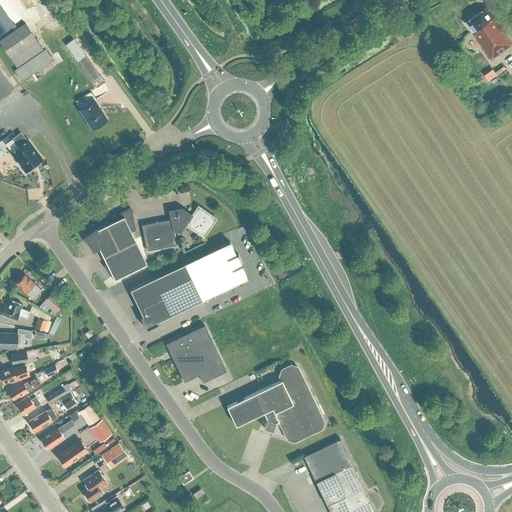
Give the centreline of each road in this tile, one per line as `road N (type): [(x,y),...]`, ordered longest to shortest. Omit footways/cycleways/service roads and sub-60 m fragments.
road 1 (unclassified): [(276,511),(198,444),(42,224)]
road 2 (unknown): [(126,343),(246,285),(253,269),(239,239),(224,237),(94,298)]
road 3 (unclassified): [(42,224),(154,151),(214,123)]
road 4 (primary): [(355,322),(433,489)]
road 5 (primary): [(355,322),(273,174)]
road 6 (tertiary): [(259,93),(396,0)]
road 7 (primary): [(422,428),(395,373),(355,322)]
